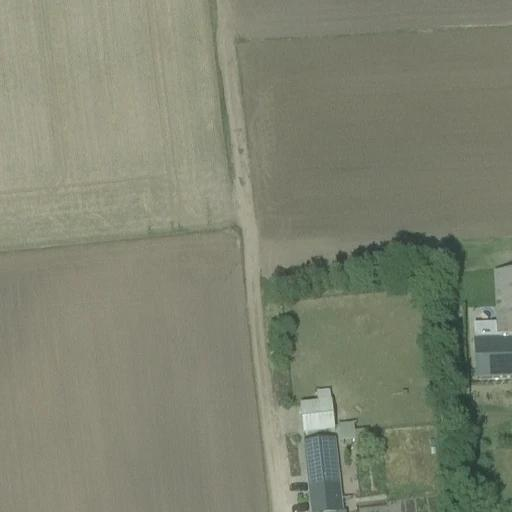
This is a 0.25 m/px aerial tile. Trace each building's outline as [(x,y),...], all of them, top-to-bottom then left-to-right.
[(511,274),(493,275),(496,328),(497,338),(511,336),(511,274)] [(496,328),(473,329),(476,382),(511,380),(511,343),(498,345),(498,343),(496,343),(495,338),(497,338),(496,328)] [(334,433),(331,404),(330,396),(316,397),(317,405),(300,407),(303,437),(334,433)] [(350,425),(334,427),(337,443),(352,441),(350,425)] [(340,511),(332,442),(323,443),(303,445),(310,511),(340,511)]
